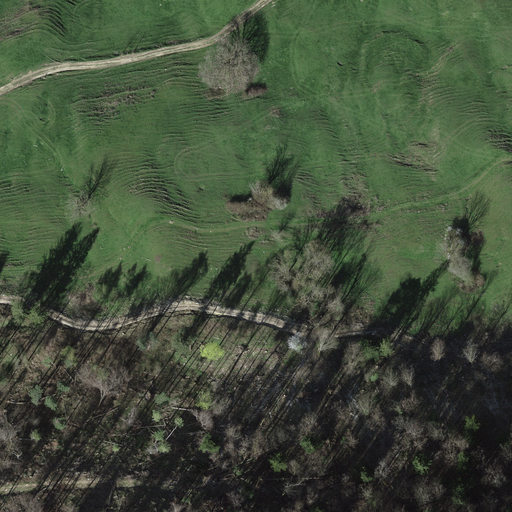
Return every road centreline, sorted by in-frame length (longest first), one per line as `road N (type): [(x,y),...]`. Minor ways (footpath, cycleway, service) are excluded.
road 1 (track): [(267,0),(202,41),(56,67),(0,91)]
road 2 (track): [(0,489),(129,482)]
